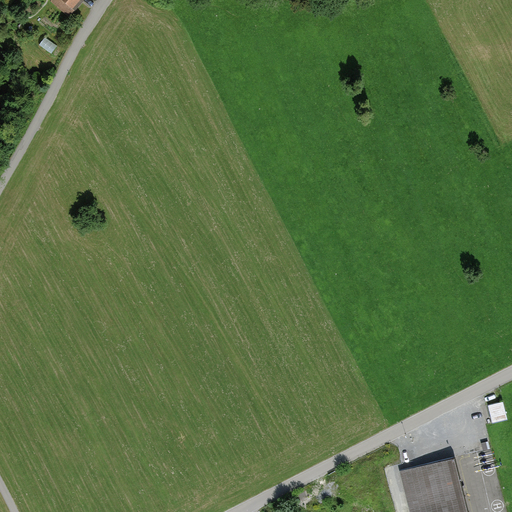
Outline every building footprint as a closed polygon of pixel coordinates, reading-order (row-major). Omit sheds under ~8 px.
[(52,0),(53,0),(70,15),(83,0),(52,0)] [(54,52),(58,44),(45,38),(41,47),(54,52)] [(503,401),(488,405),(493,423),(508,419),(503,401)] [(489,441),(482,443),(483,450),(490,448),(489,441)] [(400,470),(409,506),(465,492),(456,457),(400,470)] [(469,511),(465,492),(409,506),(410,511),(469,511)]
